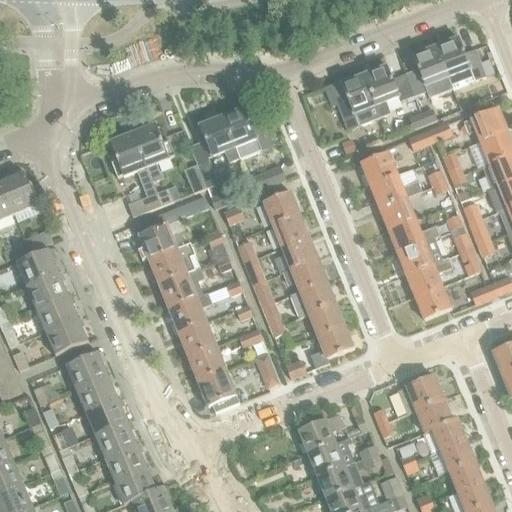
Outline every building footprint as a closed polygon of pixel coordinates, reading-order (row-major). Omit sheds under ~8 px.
[(460,42),(437,51),(453,92),(454,92),(475,84),(475,85),(486,80),(475,53),(466,57),(460,42)] [(419,72),(406,77),(414,99),(415,100),(428,95),(431,101),(443,97),(453,92),(437,51),(414,60),(419,72)] [(387,70),(365,79),(381,121),(391,117),(387,106),(400,100),(402,104),(414,99),(406,77),(392,82),(387,70)] [(342,84),(325,90),(333,110),(338,107),(349,135),(350,134),(360,130),(381,121),(365,79),(343,87),(342,84)] [(256,107),(223,120),(240,162),(250,158),(262,154),(273,150),(256,107)] [(422,117),(426,129),(438,124),(433,112),(422,117)] [(477,134),(481,145),(508,135),(499,112),(465,126),(469,137),(477,134)] [(415,133),(426,129),(422,117),(410,121),(415,133)] [(230,166),(240,162),(223,120),(200,129),(212,159),(225,154),(230,166)] [(156,127),(134,136),(147,169),(153,185),(165,181),(162,173),(161,174),(157,166),(170,161),(170,160),(175,158),(169,143),(164,145),(156,127)] [(449,127),(429,135),(434,147),(454,139),(449,127)] [(326,132),(322,138),(329,143),(334,137),(326,132)] [(413,155),(434,147),(429,135),(409,143),(413,155)] [(481,145),(490,168),(511,159),(511,144),(508,135),(481,145)] [(134,136),(111,145),(118,163),(112,166),(118,180),(137,173),(143,189),(153,185),(147,169),(134,136)] [(353,142),(342,146),(347,157),(357,153),(353,142)] [(389,156),(362,167),(371,189),(398,179),(389,156)] [(483,171),(492,193),(511,184),(511,159),(490,168),(483,171)] [(209,164),(198,168),(207,192),(219,187),(209,164)] [(194,197),(207,192),(198,168),(185,173),(194,197)] [(449,175),(452,183),(464,178),(461,170),(449,175)] [(253,196),(286,183),(281,171),(248,184),(253,196)] [(428,179),(432,191),(445,186),(440,174),(428,179)] [(25,176),(1,186),(15,219),(36,210),(39,209),(25,176)] [(467,185),(464,178),(452,183),(455,190),(467,185)] [(398,179),(371,189),(380,212),(407,201),(408,202),(423,196),(418,185),(403,191),(398,179)] [(499,216),(508,212),(511,210),(511,184),(492,193),(491,194),(499,216)] [(1,186),(0,185),(0,225),(15,219),(1,186)] [(448,194),(445,186),(432,191),(436,199),(448,194)] [(169,192),(161,195),(166,208),(174,205),(169,192)] [(465,193),(458,197),(461,205),(469,202),(465,193)] [(134,221),(166,208),(161,195),(129,208),(134,221)] [(223,195),(210,200),(215,212),(228,207),(223,195)] [(265,206),(274,228),(300,218),(291,195),(265,206)] [(135,229),(150,265),(191,248),(187,238),(183,239),(181,236),(186,234),(181,224),(209,212),(205,201),(135,229)] [(407,201),(380,212),(389,234),(416,223),(408,202),(407,201)] [(470,228),(483,223),(476,207),(464,212),(470,228)] [(230,229),(245,223),(241,211),(225,217),(230,229)] [(274,228),(283,251),(309,240),(300,218),(274,228)] [(463,231),(458,218),(445,223),(450,236),(463,231)] [(416,223),(389,234),(398,257),(440,240),(437,230),(421,236),(416,223)] [(31,254),(55,244),(50,232),(26,243),(31,254)] [(224,245),(221,236),(207,242),(211,250),(224,245)] [(454,242),(460,258),(472,253),(466,237),(454,242)] [(476,242),(479,250),(492,245),(488,237),(476,242)] [(283,251),(292,273),(318,262),(309,240),(283,251)] [(435,242),(398,257),(407,279),(442,264),(444,263),(435,242)] [(238,249),(245,266),(258,261),(251,244),(238,249)] [(495,253),(492,245),(479,250),(482,258),(495,253)] [(150,265),(160,289),(201,272),(191,248),(150,265)] [(7,264),(23,257),(20,249),(3,255),(7,264)] [(17,267),(27,290),(60,276),(50,252),(17,267)] [(475,261),(472,253),(460,258),(463,266),(475,261)] [(234,271),(230,261),(217,266),(222,276),(234,271)] [(245,266),(254,288),(267,283),(258,261),(245,266)] [(442,265),(407,279),(416,301),(443,290),(438,278),(453,272),(449,261),(444,263),(442,264),(442,265)] [(296,284),(300,295),(327,284),(318,262),(292,273),(292,274),(284,277),(288,287),(296,284)] [(469,280),(481,275),(476,265),(465,269),(469,280)] [(205,282),(201,272),(160,289),(170,313),(208,297),(203,283),(205,282)] [(27,290),(36,313),(70,299),(60,276),(27,290)] [(499,299),(511,294),(511,287),(509,281),(494,288),(499,299)] [(254,288),(263,310),(276,305),(267,283),(254,288)] [(299,321),(309,317),(336,307),(327,284),(300,295),(291,299),(299,321)] [(244,295),(240,285),(228,290),(232,300),(244,295)] [(443,290),(416,301),(425,324),(452,313),(443,290)] [(476,309),(492,302),(487,291),(471,297),(476,309)] [(212,307),(208,297),(170,313),(179,337),(208,326),(202,311),(212,307)] [(36,313),(46,336),(80,322),(70,299),(36,313)] [(263,310),(271,332),(284,327),(276,305),(263,310)] [(0,308),(0,326),(1,328),(12,323),(5,306),(0,308)] [(309,317),(318,340),(345,329),(336,307),(309,317)] [(254,319),(249,309),(237,314),(241,324),(254,319)] [(90,345),(80,322),(46,336),(56,359),(90,345)] [(179,337),(189,361),(218,350),(208,326),(179,337)] [(288,335),(284,327),(271,332),(275,340),(288,335)] [(354,352),(345,329),(318,340),(324,354),(311,359),(316,372),(330,366),(328,362),(354,352)] [(4,336),(10,351),(20,347),(14,331),(4,336)] [(263,343),(259,333),(239,341),(244,351),(263,343)] [(511,349),(494,357),(503,379),(511,375),(511,349)] [(189,361),(199,386),(227,374),(218,350),(189,361)] [(0,352),(0,365),(8,362),(4,351),(0,352)] [(20,374),(31,370),(24,353),(13,358),(20,374)] [(66,370),(76,393),(109,379),(99,356),(66,370)] [(269,391),(279,387),(267,358),(257,362),(269,391)] [(0,365),(0,378),(13,373),(8,362),(0,365)] [(292,383),(307,377),(302,364),(287,370),(292,383)] [(0,378),(0,391),(18,384),(13,373),(0,378)] [(237,398),(227,374),(199,386),(209,410),(237,398)] [(423,374),(404,382),(407,391),(426,384),(423,374)] [(511,375),(503,379),(511,402),(511,401),(511,375)] [(76,393),(86,416),(119,402),(109,379),(76,393)] [(398,395),(407,417),(444,402),(435,380),(426,384),(407,391),(398,395)] [(22,395),(18,384),(0,391),(0,398),(2,403),(22,395)] [(33,392),(40,408),(51,403),(44,387),(33,392)] [(86,416),(95,439),(128,425),(119,402),(86,416)] [(417,440),(433,433),(433,432),(453,424),(444,402),(407,417),(417,440)] [(349,408),(354,419),(361,416),(356,405),(349,408)] [(43,415),(50,431),(62,426),(55,410),(43,415)] [(42,426),(35,411),(25,415),(32,431),(42,426)] [(374,416),(379,428),(388,424),(383,412),(374,416)] [(340,418),(299,435),(309,458),(337,446),(333,435),(345,431),(340,418)] [(361,418),(355,421),(362,437),(368,434),(361,418)] [(433,433),(441,454),(467,444),(458,422),(453,424),(453,425),(433,433)] [(394,437),(388,424),(379,428),(384,441),(394,437)] [(95,439),(105,462),(138,448),(128,425),(95,439)] [(360,436),(358,431),(346,436),(348,440),(360,436)] [(35,438),(42,453),(51,449),(45,434),(35,438)] [(63,435),(54,439),(60,454),(70,450),(63,435)] [(0,444),(0,471),(15,465),(6,442),(0,444)] [(337,446),(309,458),(318,480),(347,469),(356,465),(347,443),(337,446)] [(442,454),(450,474),(475,464),(467,444),(442,454)] [(414,445),(399,451),(403,462),(407,461),(414,458),(413,456),(417,454),(414,445)] [(105,462),(114,485),(148,471),(138,448),(105,462)] [(359,454),(363,462),(377,457),(374,448),(359,454)] [(45,461),(51,476),(61,472),(55,457),(45,461)] [(70,477),(80,472),(73,457),(63,462),(70,477)] [(382,468),(377,457),(363,462),(367,474),(382,468)] [(401,463),(404,470),(416,465),(414,458),(407,461),(401,463)] [(450,474),(458,496),(483,486),(475,464),(450,474)] [(0,471),(0,498),(25,488),(15,465),(0,471)] [(347,469),(318,480),(327,503),(356,491),(364,488),(356,465),(347,469)] [(420,473),(416,465),(404,470),(407,478),(420,473)] [(125,509),(133,506),(132,504),(157,494),(157,493),(148,471),(114,485),(125,509)] [(380,486),(387,505),(403,499),(396,479),(380,486)] [(71,495),(64,480),(54,484),(61,499),(71,495)] [(83,481),(73,485),(79,499),(89,495),(83,481)] [(356,491),(327,503),(328,505),(330,511),(369,511),(377,509),(380,508),(371,485),(364,488),(356,491)] [(450,499),(454,511),(479,511),(492,507),(483,486),(458,496),(450,499)] [(0,498),(0,511),(31,511),(35,511),(25,488),(0,498)] [(174,511),(165,490),(157,493),(157,494),(132,504),(133,506),(135,511),(174,511)] [(417,501),(421,511),(432,506),(428,497),(417,501)] [(400,511),(407,509),(403,499),(387,505),(389,511),(400,511)] [(77,511),(74,503),(64,507),(66,511),(77,511)]
